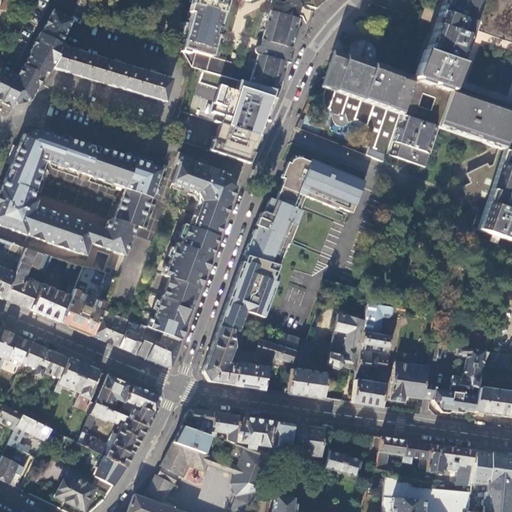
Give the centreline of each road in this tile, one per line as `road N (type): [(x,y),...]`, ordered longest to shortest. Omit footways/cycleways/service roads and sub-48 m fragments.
road 1 (tertiary): [(356,0),(319,38),(179,388)]
road 2 (secondary): [(179,388),(511,439)]
road 3 (secondary): [(0,311),(179,388)]
road 4 (residential): [(0,117),(49,119),(146,149),(158,142),(179,149)]
road 5 (residential): [(179,388),(103,511)]
